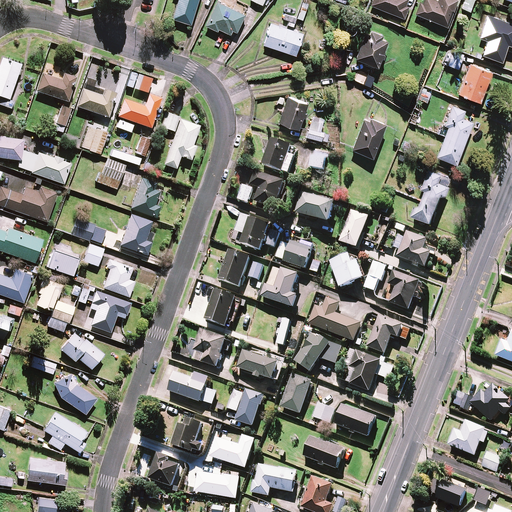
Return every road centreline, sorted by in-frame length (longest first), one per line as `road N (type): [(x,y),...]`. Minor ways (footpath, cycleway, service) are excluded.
road 1 (residential): [(0,21),(23,16),(68,27),(189,70),(217,93),(225,113),(216,168),(121,437),(103,511)]
road 2 (secondary): [(381,511),(503,201)]
